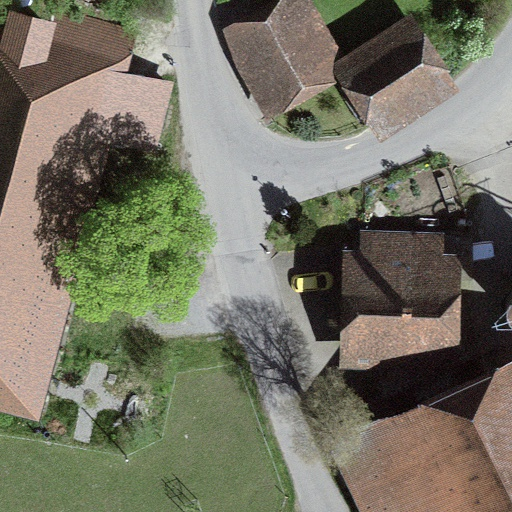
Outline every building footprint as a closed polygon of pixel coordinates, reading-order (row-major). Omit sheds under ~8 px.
[(273,99),(330,66),(293,2),(236,36),(273,99)] [(437,81),(408,38),(351,76),(357,86),(342,96),(362,126),(377,116),(379,119),(437,81)] [(0,42),(0,380),(18,385),(99,68),(0,42)] [(359,271),(357,342),(439,345),(442,275),(438,275),(439,241),(364,239),(363,272),(359,271)] [(511,511),(511,413),(494,376),(336,451),(354,488),(351,489),(361,511),(511,511)]
